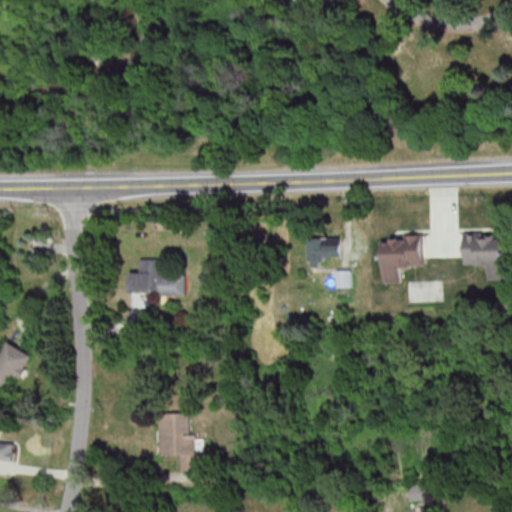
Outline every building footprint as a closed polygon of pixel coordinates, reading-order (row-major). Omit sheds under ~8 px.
[(294,0),(313,0),(300,9),(294,0)] [(466,264),(488,264),(489,279),(506,279),(505,236),(482,237),(482,231),(465,232),(466,264)] [(424,266),(422,234),(405,234),(405,239),(383,240),(384,282),(401,281),(401,267),(424,266)] [(341,238),(309,238),(309,267),(320,267),(320,257),(341,257),(341,238)] [(186,294),(186,272),(169,272),(169,258),(141,258),(141,272),(131,272),(131,291),(161,291),(161,294),(186,294)] [(352,287),(351,269),(336,270),(337,287),(352,287)] [(33,354),(10,341),(0,358),(0,385),(12,392),(33,354)] [(161,455),(181,455),(181,470),(203,470),(202,451),(196,451),(196,434),(191,434),(190,412),(160,413),(161,455)] [(0,459),(15,460),(17,442),(1,441),(3,418),(0,417),(0,459)] [(423,500),(423,484),(409,485),(409,500),(423,500)]
